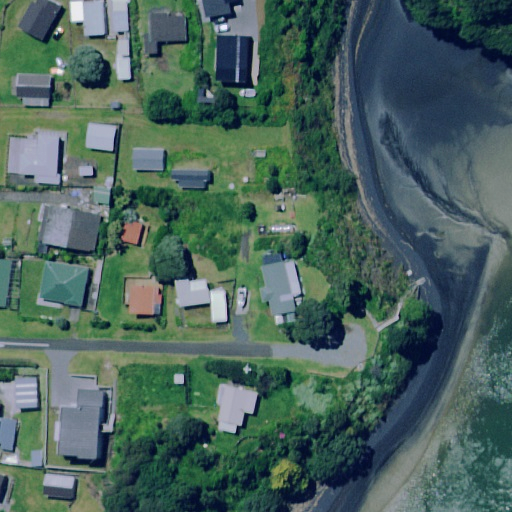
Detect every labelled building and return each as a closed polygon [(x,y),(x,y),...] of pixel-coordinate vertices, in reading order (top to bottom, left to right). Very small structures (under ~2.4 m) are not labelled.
[(43,40),(62,6),(50,0),(39,0),(38,3),(35,1),(19,27),(43,40)] [(126,0),(110,0),(111,32),(128,32),(126,0)] [(204,0),(208,19),(232,14),(229,0),(204,0)] [(83,21),(83,35),(105,35),(105,2),(83,2),(83,14),(73,14),(73,21),(83,21)] [(169,17),(169,14),(152,15),(153,34),(146,34),(147,55),(159,54),(158,42),(187,41),(185,17),(169,17)] [(247,52),(248,28),(233,28),(232,51),(247,52)] [(128,75),(129,41),(119,41),(118,75),(128,75)] [(52,76),(20,75),(19,99),(51,99),(52,76)] [(19,121),(0,119),(0,143),(17,144),(19,121)] [(116,127),(89,125),(86,148),(113,151),(116,127)] [(62,171),(58,170),(60,137),(42,136),(41,155),(25,154),(24,175),(37,175),(37,182),(61,184),(62,171)] [(165,150),(135,149),(135,170),(165,171),(165,150)] [(182,188),(205,189),(205,183),(210,183),(210,170),(173,170),(173,181),(182,181),(182,188)] [(113,188),(96,187),(95,203),(112,204),(113,188)] [(101,215),(46,206),(40,243),(95,252),(101,215)] [(141,223),(128,220),(124,241),(137,244),(141,223)] [(10,262),(0,260),(0,306),(5,307),(10,262)] [(274,316),(296,312),(293,297),(303,295),(296,260),(263,267),(267,288),(261,289),(264,303),(271,302),(274,316)] [(90,269),(50,261),(43,299),(82,307),(90,269)] [(210,292),(209,281),(193,282),(193,277),(178,278),(180,306),(211,304),(212,323),(228,322),(226,291),(210,292)] [(162,304),(162,288),(131,288),(131,305),(130,314),(155,315),(155,303),(162,304)] [(38,379),(18,378),(18,408),(37,408),(38,379)] [(89,412),(100,413),(100,401),(112,402),(113,389),(67,387),(67,390),(49,389),(48,408),(60,409),(59,424),(81,425),(82,415),(88,415),(89,412)] [(258,391),(224,387),(219,431),(242,433),(244,412),(256,414),(258,391)] [(0,443),(4,444),(3,451),(14,452),(17,420),(1,419),(0,418),(0,443)] [(41,452),(30,452),(30,466),(41,466),(41,452)] [(56,475),(34,468),(31,476),(54,483),(56,475)]
